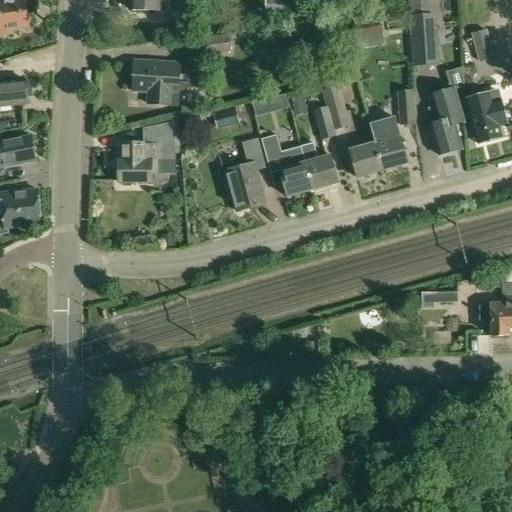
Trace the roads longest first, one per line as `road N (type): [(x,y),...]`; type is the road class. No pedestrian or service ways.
road 1 (residential): [(66,267),(178,266),(511,177)]
road 2 (residential): [(511,371),(226,375),(130,384),(64,401)]
road 3 (residential): [(66,251),(77,0)]
road 4 (residential): [(64,401),(66,267)]
